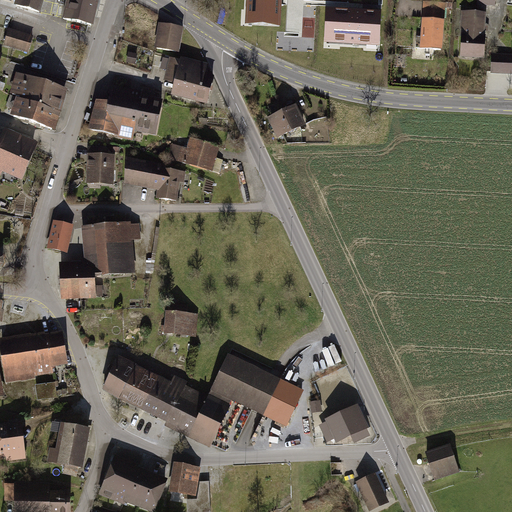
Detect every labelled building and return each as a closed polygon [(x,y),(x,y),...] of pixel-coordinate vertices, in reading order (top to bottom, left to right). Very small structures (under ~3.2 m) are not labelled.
[(14,0),(12,6),(37,14),(40,0),(14,0)] [(96,5),(97,0),(72,0),(72,1),(67,20),(91,26),(96,5)] [(249,0),(248,25),(279,26),(279,0),(249,0)] [(446,5),(424,3),(420,49),(442,50),(446,5)] [(328,11),(327,41),(378,43),(379,13),(328,11)] [(463,12),(461,59),(484,60),(487,14),(463,12)] [(160,24),(156,45),(179,49),(183,28),(160,24)] [(32,38),(8,30),(3,47),(27,55),(32,38)] [(511,56),(492,56),(491,74),(511,75),(511,56)] [(172,59),(168,78),(180,81),(177,94),(205,100),(213,68),(172,59)] [(18,74),(7,115),(57,129),(69,88),(18,74)] [(100,101),(93,131),(138,142),(140,134),(160,139),(168,104),(118,92),(115,105),(100,101)] [(294,105),(267,119),(278,140),(304,126),(294,105)] [(4,129),(0,138),(0,174),(20,184),(38,145),(4,129)] [(168,148),(166,158),(212,170),(218,147),(192,140),(189,153),(168,148)] [(116,155),(88,153),(87,183),(115,184),(116,155)] [(138,161),(131,189),(184,201),(191,174),(138,161)] [(48,248),(69,252),(74,229),(53,225),(48,248)] [(87,264),(59,265),(60,299),(96,297),(95,276),(136,274),(134,241),(140,241),(139,225),(85,228),(87,264)] [(200,313),(167,310),(165,334),(198,337),(200,313)] [(66,331),(1,340),(6,378),(71,370),(66,331)] [(117,355),(101,391),(168,422),(166,426),(211,447),(232,402),(286,427),(303,391),(230,357),(211,398),(117,355)] [(55,383),(37,386),(38,399),(57,397),(55,383)] [(362,409),(330,419),(338,445),(371,435),(362,409)] [(23,421),(0,424),(0,459),(27,456),(23,421)] [(93,428),(57,421),(48,465),(85,471),(93,428)] [(424,455),(435,484),(461,474),(451,445),(424,455)] [(115,458),(101,495),(148,511),(155,511),(169,477),(115,458)] [(198,468),(175,464),(171,491),(193,495),(198,468)] [(385,477),(362,487),(373,511),(383,511),(398,505),(385,477)] [(209,482),(201,482),(197,511),(210,511),(209,482)] [(49,484),(16,483),(15,511),(69,511),(70,493),(49,493),(49,484)]
